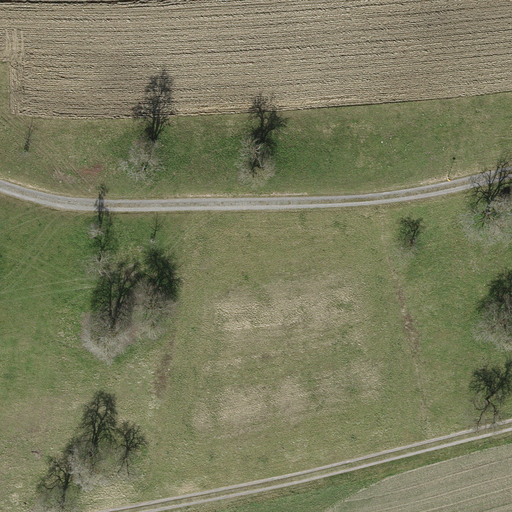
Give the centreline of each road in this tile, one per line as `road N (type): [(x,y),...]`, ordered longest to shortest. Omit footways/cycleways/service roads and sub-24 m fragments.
road 1 (track): [(511,175),(369,202),(88,210),(0,189)]
road 2 (track): [(137,511),(264,490),(511,426)]
